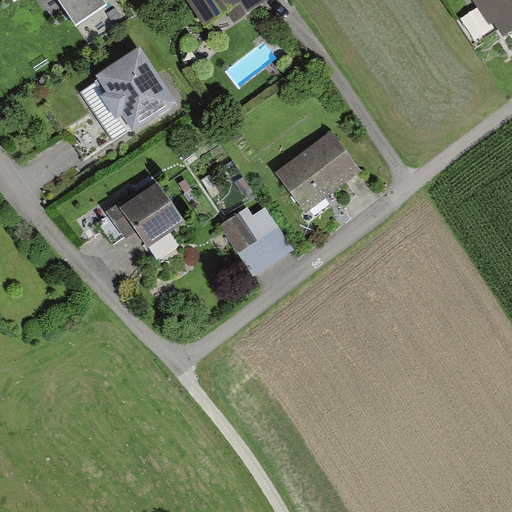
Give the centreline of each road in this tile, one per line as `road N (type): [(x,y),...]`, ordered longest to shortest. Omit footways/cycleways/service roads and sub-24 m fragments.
road 1 (residential): [(0,157),(49,228),(174,365),(511,108)]
road 2 (track): [(174,365),(283,511)]
